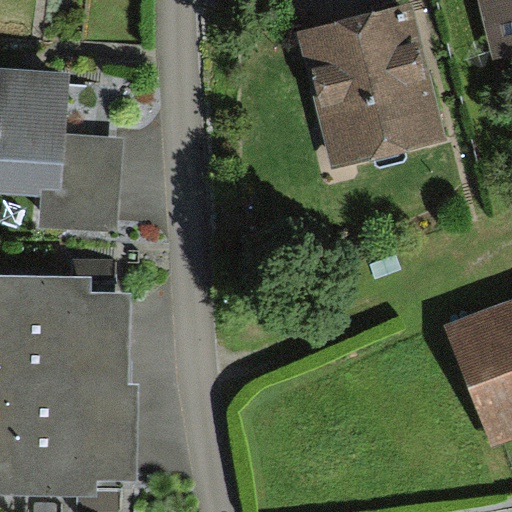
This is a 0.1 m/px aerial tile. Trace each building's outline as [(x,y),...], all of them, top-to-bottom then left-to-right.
[(511,0),(479,0),(495,65),(511,60),(511,0)] [(450,146),(414,9),(298,40),(334,176),(450,146)] [(72,77),(0,73),(0,200),(43,202),(42,236),(122,240),(126,140),(69,137),(72,77)] [(90,284),(0,282),(0,503),(99,504),(99,487),(140,487),(142,387),(132,387),(133,299),(90,299),(90,284)] [(511,307),(448,332),(493,450),(511,443),(511,307)]
